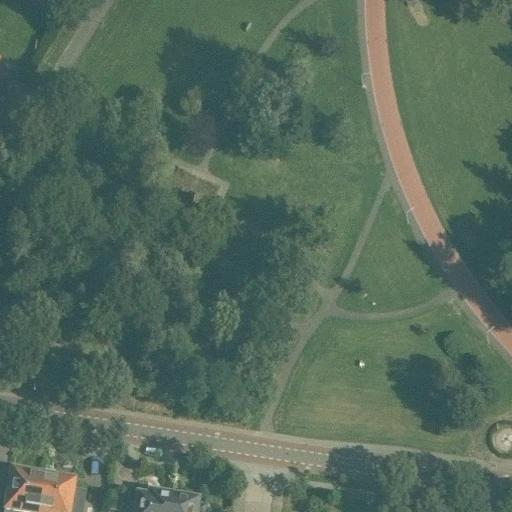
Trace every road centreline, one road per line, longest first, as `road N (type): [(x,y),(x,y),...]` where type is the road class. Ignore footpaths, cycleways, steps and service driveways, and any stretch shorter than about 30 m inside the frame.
road 1 (residential): [(372,0),(397,160),(416,214),(461,295),(511,353)]
road 2 (residential): [(258,451),(0,410)]
road 3 (residential): [(511,489),(258,451)]
road 4 (residential): [(0,175),(104,0)]
